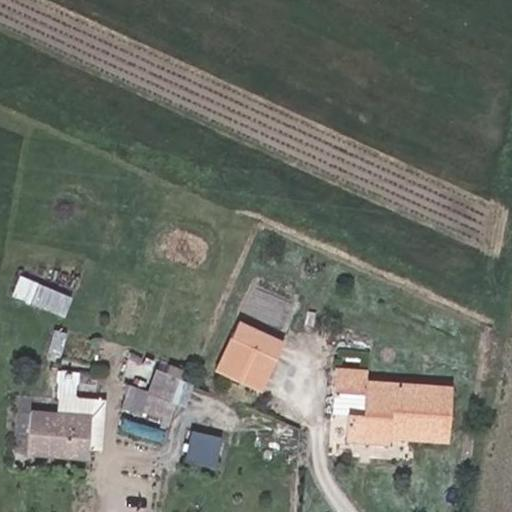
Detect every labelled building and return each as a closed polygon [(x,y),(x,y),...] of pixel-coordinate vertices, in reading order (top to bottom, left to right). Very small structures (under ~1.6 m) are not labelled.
[(69,313),(77,293),(24,272),(16,292),(69,313)] [(276,357),(229,336),(213,371),(260,392),(276,357)] [(360,380),(361,370),(333,368),(332,391),(359,393),(358,416),(341,415),(339,441),(382,444),(382,437),(384,418),(404,419),(403,430),(444,433),(447,386),(360,380)] [(332,391),(330,414),(341,415),(358,416),(359,393),(332,391)] [(167,412),(125,398),(120,410),(164,425),(167,412)] [(91,413),(30,410),(27,453),(88,456),(91,413)] [(444,441),(444,433),(403,430),(404,419),(384,418),(382,437),(444,441)] [(213,459),(219,438),(192,431),(186,452),(213,459)]
